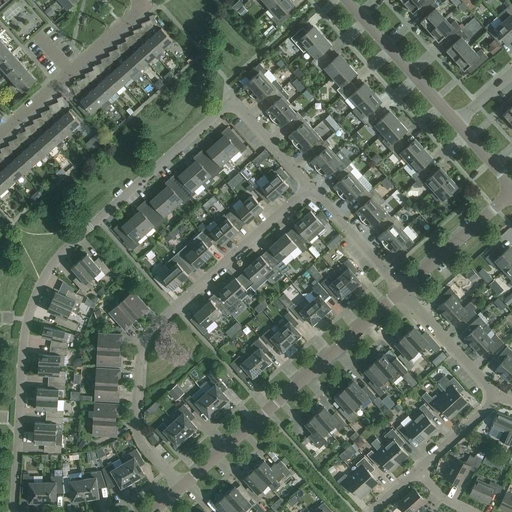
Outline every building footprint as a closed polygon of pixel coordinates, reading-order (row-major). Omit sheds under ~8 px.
[(58,0),(67,10),(78,0),(58,0)] [(278,0),(270,8),(276,14),(271,18),(279,27),(293,15),(288,10),(294,4),(289,0),(278,0)] [(434,1),(435,0),(406,0),(403,2),(412,12),(421,5),(425,9),(434,1)] [(479,0),(469,6),(472,11),(485,4),(482,0),(479,0)] [(434,1),(425,9),(429,14),(420,21),(429,31),(444,18),(436,8),(438,6),(434,1)] [(511,6),(510,4),(497,16),(511,32),(511,6)] [(444,18),(429,31),(438,41),(447,34),(451,38),(460,30),(462,28),(455,20),(450,24),(444,18)] [(511,38),(511,32),(503,22),(495,29),(489,23),(484,27),(493,37),(498,33),(507,43),(511,38)] [(308,48),(322,35),(313,26),(304,34),(300,29),(291,38),(299,47),(303,43),(308,48)] [(153,36),(164,48),(172,41),(161,28),(153,36)] [(464,34),(460,30),(451,38),(454,43),(446,50),(455,60),(470,47),(464,40),(468,37),(465,34),(464,34)] [(321,53),(330,45),(322,35),(308,48),(316,57),(311,61),(316,66),(325,58),(321,53)] [(145,43),(156,55),(164,48),(153,36),(145,43)] [(489,56),(493,53),(496,57),(506,50),(500,42),(491,49),(488,45),(484,49),(489,56)] [(156,55),(145,43),(137,50),(148,62),(156,55)] [(4,44),(0,47),(0,63),(12,53),(4,44)] [(476,53),(470,47),(455,60),(464,70),(472,63),(477,67),(488,57),(480,49),(476,53)] [(148,62),(137,50),(129,57),(140,70),(148,62)] [(0,66),(6,73),(20,62),(12,53),(0,63),(0,66)] [(339,54),(330,62),(325,58),(316,66),(320,71),(325,67),(333,76),(347,64),(339,54)] [(120,64),(132,77),(140,70),(129,57),(120,64)] [(14,82),(28,70),(20,62),(6,73),(14,82)] [(249,95),(268,78),(263,73),(264,71),(264,69),(259,63),(248,73),(251,78),(243,85),(246,89),(247,91),(248,93),(249,95)] [(132,77),(120,64),(112,71),(124,84),(132,77)] [(337,89),(341,94),(351,86),(346,81),(356,73),(347,64),(333,76),(341,86),(337,89)] [(22,91),(36,80),(28,70),(14,82),(9,86),(13,90),(18,86),(22,91)] [(124,84),(112,71),(104,79),(115,91),(124,84)] [(266,94),(270,99),(279,91),(282,88),(276,81),(273,81),(271,82),(268,78),(249,95),(251,96),(253,97),(255,98),(258,102),(266,94)] [(115,91),(104,79),(96,86),(107,98),(115,91)] [(293,99),(307,89),(300,80),(286,91),(293,99)] [(355,91),(351,86),(341,94),(346,100),(350,96),(358,105),(372,92),(364,83),(355,91)] [(107,98),(96,86),(88,93),(99,105),(107,98)] [(282,88),(279,91),(270,99),(274,103),(266,110),(269,114),(269,116),(270,118),(272,120),(288,105),(289,105),(290,104),(286,99),(288,97),(288,95),(282,88)] [(73,100),(78,97),(74,90),(69,92),(73,100)] [(362,118),(367,123),(376,114),(372,110),(381,101),(372,92),(358,105),(366,114),(362,118)] [(99,105),(88,93),(80,100),(82,103),(78,106),(87,116),(99,105)] [(511,124),(511,123),(511,97),(507,102),(511,106),(503,114),(511,124)] [(275,123),(277,124),(280,127),(289,120),(293,124),(301,116),(297,111),(295,113),(289,105),(288,105),(272,120),(273,121),(275,123)] [(61,118),(72,130),(80,123),(69,110),(61,118)] [(376,114),(367,123),(371,128),(375,124),(384,133),(398,121),(389,111),(380,119),(376,114)] [(313,129),(301,116),(293,124),(296,128),(288,136),(291,139),(292,141),(293,143),(294,145),(311,130),(311,131),(313,129)] [(53,125),(64,137),(72,130),(61,118),(53,125)] [(406,130),(398,121),(384,133),(386,135),(381,139),(392,151),(401,143),(397,138),(406,130)] [(327,123),(319,133),(327,138),(334,129),(327,123)] [(44,132),(55,145),(64,137),(53,125),(44,132)] [(222,138),(216,143),(229,157),(233,162),(242,154),(240,152),(246,147),(228,127),(219,134),(222,138)] [(318,138),(311,131),(311,130),(294,145),(296,146),(298,148),(300,149),(303,152),(311,145),(315,149),(324,141),(320,137),(318,138)] [(36,139),(47,152),(55,145),(44,132),(36,139)] [(47,152),(36,139),(28,147),(39,159),(47,152)] [(315,149),(319,153),(311,161),(314,164),(314,166),(315,168),(317,170),(335,154),(328,146),(330,144),(326,139),(324,141),(315,149)] [(406,148),(401,143),(392,151),(400,160),(404,156),(409,162),(423,149),(415,139),(406,148)] [(199,152),(217,173),(223,167),(221,165),(229,157),(216,143),(210,148),(207,145),(199,152)] [(39,159),(28,147),(20,154),(31,166),(39,159)] [(261,153),(266,158),(270,155),(265,149),(261,153)] [(422,166),(431,158),(423,149),(409,162),(417,171),(413,175),(417,180),(427,171),(422,166)] [(217,173),(199,152),(191,160),(194,163),(188,168),(201,182),(209,175),(211,178),(217,173)] [(12,161),(23,173),(31,166),(20,154),(12,161)] [(320,173),(322,174),(325,177),(334,170),(337,174),(346,166),(335,154),(317,170),(318,172),(320,173)] [(397,157),(393,161),(398,167),(403,164),(397,157)] [(381,159),(375,163),(378,168),(384,164),(381,159)] [(4,168),(15,180),(23,173),(12,161),(4,168)] [(339,195),(358,179),(350,170),(353,168),(349,164),(346,166),(337,174),(341,179),(333,186),(336,189),(337,191),(338,193),(339,195)] [(277,173),(269,180),(280,193),(288,186),(284,180),(288,176),(280,167),(275,171),(277,173)] [(0,171),(0,179),(7,188),(15,180),(4,168),(0,171)] [(201,182),(188,168),(182,173),(179,170),(171,178),(189,198),(195,193),(192,190),(201,182)] [(426,181),(434,190),(448,177),(440,168),(431,176),(427,171),(417,180),(422,185),(426,181)] [(457,187),(448,177),(434,190),(442,199),(438,203),(442,208),(452,200),(448,195),(457,187)] [(189,198),(171,178),(163,185),(166,188),(160,193),(172,208),(181,200),(183,203),(189,198)] [(356,195),(360,199),(369,192),(358,179),(339,195),(341,197),(343,198),(345,199),(348,203),(356,195)] [(272,200),(280,193),(269,180),(261,188),(259,185),(255,189),(263,199),(267,195),(272,200)] [(277,206),(295,190),(290,186),(273,202),(277,206)] [(1,196),(5,201),(15,193),(11,188),(1,196)] [(385,200),(373,188),(369,192),(360,199),(364,204),(355,211),(359,215),(359,216),(360,219),(362,221),(380,204),(385,200)] [(416,189),(409,194),(415,201),(421,196),(416,189)] [(172,208),(160,193),(154,199),(151,196),(143,203),(161,223),(166,218),(164,215),(172,208)] [(252,195),(244,203),(255,215),(263,208),(252,195)] [(131,219),(144,233),(153,225),(155,228),(161,223),(143,203),(135,210),(137,213),(131,219)] [(247,223),(255,215),(244,203),(236,210),(234,208),(229,212),(238,221),(242,217),(247,223)] [(365,223),(367,224),(370,228),(379,220),(382,225),(391,217),(380,204),(362,221),(363,222),(365,223)] [(325,227),(324,225),(328,221),(320,212),(315,216),(310,210),(302,218),(317,234),(325,227)] [(234,225),(238,221),(229,212),(225,215),(224,214),(215,222),(219,225),(230,238),(238,230),(234,225)] [(394,215),(391,217),(382,225),(386,229),(378,236),(381,240),(382,242),(383,244),(384,246),(401,231),(400,231),(402,229),(404,227),(394,215)] [(309,241),(317,234),(302,218),(294,225),(298,230),(294,234),(303,244),(307,240),(309,241)] [(144,233),(131,219),(125,224),(123,221),(114,228),(132,248),(138,243),(136,240),(144,233)] [(219,225),(211,232),(205,226),(201,230),(202,232),(210,240),(214,236),(222,245),(230,238),(219,225)] [(414,242),(402,229),(400,231),(401,231),(384,246),(385,247),(387,249),(390,250),(393,253),(401,246),(405,250),(414,242)] [(416,244),(420,240),(411,229),(406,233),(416,244)] [(169,241),(177,249),(187,240),(180,232),(169,241)] [(202,232),(189,242),(194,247),(205,260),(213,253),(209,247),(213,244),(210,240),(202,232)] [(285,233),(277,240),(288,253),(297,245),(302,251),(306,247),(303,244),(294,234),(290,237),(285,233)] [(280,260),(288,253),(277,240),(269,247),(274,253),(269,257),(284,273),(289,269),(280,260)] [(194,247),(189,242),(177,253),(189,267),(193,263),(197,267),(205,260),(194,247)] [(504,270),(511,262),(511,249),(510,246),(501,254),(496,248),(485,258),(493,267),(498,263),(504,270)] [(177,253),(164,265),(169,270),(180,282),(188,275),(185,271),(189,267),(177,253)] [(87,254),(79,261),(93,277),(97,281),(110,270),(100,259),(95,263),(87,254)] [(252,262),(266,278),(274,271),(279,277),(284,273),(269,257),(265,260),(260,255),(252,262)] [(339,276),(351,289),(360,281),(352,272),(356,268),(348,259),(344,262),(348,268),(339,276)] [(93,277),(79,261),(71,268),(79,277),(74,282),(84,292),(93,285),(89,280),(93,277)] [(247,274),(243,277),(251,286),(254,289),(266,278),(252,262),(244,270),(247,274)] [(172,290),(180,282),(169,270),(164,265),(156,272),(158,274),(153,278),(163,288),(167,284),(172,290)] [(317,281),(323,276),(313,265),(307,270),(317,281)] [(464,278),(474,288),(482,280),(472,270),(464,278)] [(342,298),(351,289),(339,276),(333,281),(329,276),(321,283),(329,292),(334,289),(342,298)] [(235,277),(227,285),(238,297),(241,300),(247,295),(249,298),(256,292),(254,289),(251,286),(243,277),(239,281),(235,277)] [(309,303),(321,316),(331,308),(322,298),(328,293),(318,282),(312,287),(314,289),(310,292),(315,297),(309,303)] [(238,297),(227,285),(219,292),(220,294),(216,297),(230,313),(236,308),(236,305),(241,300),(238,297)] [(445,315),(459,304),(462,301),(450,287),(441,295),(445,300),(438,307),(445,315)] [(56,291),(51,301),(71,309),(75,300),(81,302),(83,296),(70,290),(67,296),(56,291)] [(121,302),(135,318),(142,311),(144,313),(149,309),(133,291),(121,302)] [(226,317),(230,313),(216,297),(212,301),(210,300),(202,307),(213,320),(221,312),(226,317)] [(71,309),(51,301),(47,311),(58,316),(56,322),(75,330),(77,324),(66,319),(71,309)] [(463,308),(459,304),(445,315),(453,324),(461,317),(465,323),(476,313),(473,310),(476,307),(470,301),(463,308)] [(128,324),(135,318),(121,302),(109,312),(125,330),(130,326),(128,324)] [(321,316),(309,303),(303,308),(299,302),(295,305),(294,303),(289,307),(299,319),(303,315),(312,324),(321,316)] [(205,327),(213,320),(202,307),(194,314),(205,327)] [(279,329),(291,343),(301,334),(292,325),(297,321),(288,312),(284,316),(289,321),(279,329)] [(465,338),(473,346),(486,334),(482,329),(487,325),(479,316),(468,326),(473,331),(465,338)] [(52,347),(66,349),(70,333),(64,332),(65,331),(44,326),(41,337),(54,339),(52,347)] [(404,335),(418,350),(424,345),(428,350),(432,347),(436,352),(440,347),(429,334),(424,338),(414,327),(404,335)] [(291,343),(279,329),(274,334),(269,329),(261,336),(269,345),(274,341),(282,351),(291,343)] [(133,336),(140,343),(144,340),(137,332),(133,336)] [(98,349),(119,350),(120,341),(122,341),(122,334),(98,333),(98,349)] [(224,333),(214,340),(218,346),(228,339),(224,333)] [(486,334),(473,346),(480,354),(488,348),(493,353),(504,343),(495,334),(490,339),(486,334)] [(409,358),(418,350),(404,335),(395,343),(404,354),(399,358),(408,367),(413,363),(409,358)] [(250,356),(262,369),(267,364),(268,365),(271,362),(270,361),(271,361),(263,351),(267,347),(259,338),(251,345),(255,350),(250,356)] [(504,377),(511,367),(511,350),(506,346),(497,358),(502,361),(495,369),(504,377)] [(38,364),(60,365),(66,366),(66,355),(66,349),(52,347),(52,354),(39,353),(38,364)] [(119,359),(119,350),(98,349),(97,365),(120,366),(121,360),(119,359)] [(383,354),(374,362),(388,377),(392,382),(405,370),(393,356),(388,359),(383,354)] [(262,369),(250,356),(244,361),(239,355),(230,364),(238,373),(244,368),(252,377),(262,369)] [(388,377),(374,362),(365,370),(374,381),(370,384),(380,396),(384,392),(378,385),(388,377)] [(50,382),(65,383),(65,373),(63,371),(59,371),(60,365),(38,364),(38,375),(51,376),(50,382)] [(96,384),(117,385),(118,376),(120,376),(120,369),(96,368),(96,384)] [(232,381),(224,371),(220,375),(228,384),(232,381)] [(205,393),(218,408),(228,399),(221,390),(226,386),(212,372),(208,376),(211,379),(208,382),(212,387),(205,393)] [(443,393),(459,410),(468,402),(458,391),(462,387),(453,377),(444,385),(448,389),(443,393)] [(344,389),(358,404),(364,399),(368,404),(376,397),(367,387),(363,391),(354,380),(344,389)] [(36,398),(58,399),(58,389),(64,389),(65,383),(50,382),(50,388),(37,388),(36,398)] [(117,385),(96,384),(95,400),(118,401),(119,395),(117,394),(117,385)] [(403,393),(408,397),(414,390),(409,386),(403,393)] [(208,417),(218,408),(205,393),(201,388),(191,397),(190,395),(185,399),(197,412),(201,408),(208,417)] [(358,404),(344,389),(335,397),(344,407),(340,411),(349,421),(357,414),(352,409),(358,404)] [(450,418),(459,410),(443,393),(435,401),(426,391),(422,395),(435,411),(440,407),(450,418)] [(48,416),(63,417),(63,410),(57,410),(58,399),(36,398),(36,409),(49,410),(48,416)] [(94,419),(115,420),(116,411),(118,411),(118,404),(94,403),(94,419)] [(173,421),(186,436),(197,427),(189,419),(194,415),(184,404),(176,411),(180,415),(173,421)] [(414,420),(429,437),(438,428),(428,418),(432,414),(423,404),(419,408),(423,412),(414,420)] [(314,415),(328,430),(334,425),(338,431),(346,424),(337,413),(333,417),(324,407),(314,415)] [(511,444),(511,418),(497,412),(491,426),(503,431),(499,439),(511,444)] [(322,436),(328,430),(314,415),(305,423),(313,432),(308,437),(319,448),(327,441),(322,436)] [(63,417),(48,416),(48,422),(35,422),(34,432),(56,434),(56,423),(62,423),(63,417)] [(115,420),(94,419),(93,435),(116,436),(117,429),(115,429),(115,420)] [(429,437),(414,420),(405,428),(401,423),(396,428),(406,438),(410,434),(420,445),(429,437)] [(173,421),(167,427),(163,422),(155,429),(165,441),(169,437),(176,445),(186,436),(173,421)] [(384,446),(399,463),(408,455),(398,444),(403,440),(392,428),(384,435),(389,441),(384,446)] [(303,440),(307,436),(300,429),(296,432),(303,440)] [(62,434),(56,434),(34,432),(34,443),(46,444),(46,452),(61,452),(62,434)] [(158,448),(163,445),(158,437),(153,441),(158,448)] [(329,445),(338,450),(342,444),(332,439),(329,445)] [(399,463),(384,446),(375,454),(371,450),(367,454),(376,464),(380,460),(390,471),(399,463)] [(100,457),(105,455),(101,448),(96,451),(100,457)] [(122,463),(133,481),(144,474),(139,464),(144,461),(136,448),(127,454),(130,459),(122,463)] [(88,461),(97,459),(95,451),(87,452),(88,461)] [(443,477),(459,485),(468,468),(475,472),(482,459),(475,455),(473,457),(469,455),(466,461),(464,462),(457,458),(452,466),(450,465),(443,477)] [(354,473),(369,490),(378,482),(368,471),(373,467),(364,457),(356,464),(359,468),(354,473)] [(264,460),(254,469),(267,484),(273,491),(274,490),(280,484),(278,482),(290,472),(280,460),(276,464),(274,462),(270,467),(264,460)] [(133,481),(122,463),(115,468),(112,463),(102,469),(109,489),(119,483),(121,487),(133,481)] [(247,490),(257,502),(265,494),(261,490),(267,484),(254,469),(244,478),(251,486),(247,490)] [(83,479),(85,499),(98,497),(97,486),(105,485),(100,470),(90,472),(91,478),(83,479)] [(85,499),(83,479),(82,472),(70,474),(62,475),(63,491),(63,490),(70,489),(72,500),(85,499)] [(369,490),(354,473),(349,478),(345,474),(337,481),(346,491),(350,487),(360,498),(369,490)] [(43,502),(42,482),(34,482),(34,476),(29,476),(29,474),(23,474),(22,491),(29,491),(29,502),(43,502)] [(42,482),(43,502),(56,502),(56,491),(63,491),(62,475),(51,476),(51,482),(42,482)] [(476,479),(469,494),(489,503),(491,497),(497,499),(503,486),(490,480),(488,485),(476,479)] [(225,495),(238,510),(244,504),(248,509),(257,502),(247,490),(242,494),(235,486),(225,495)] [(415,511),(414,510),(425,501),(414,489),(398,503),(399,504),(397,507),(401,511),(404,510),(406,511),(415,511)] [(120,495),(125,503),(129,500),(123,492),(120,495)] [(511,511),(511,494),(506,492),(499,507),(509,511),(511,511)] [(235,511),(238,510),(225,495),(215,504),(221,511),(235,511)] [(312,511),(332,511),(324,502),(312,511)]
